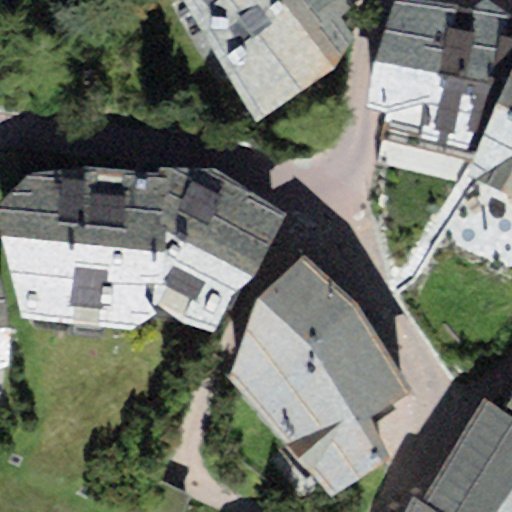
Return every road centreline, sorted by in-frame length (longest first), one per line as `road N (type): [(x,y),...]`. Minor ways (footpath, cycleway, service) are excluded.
road 1 (residential): [(323,188),(452,398),(396,511)]
road 2 (residential): [(0,132),(174,148),(323,188)]
road 3 (residential): [(323,188),(348,155),(391,0)]
